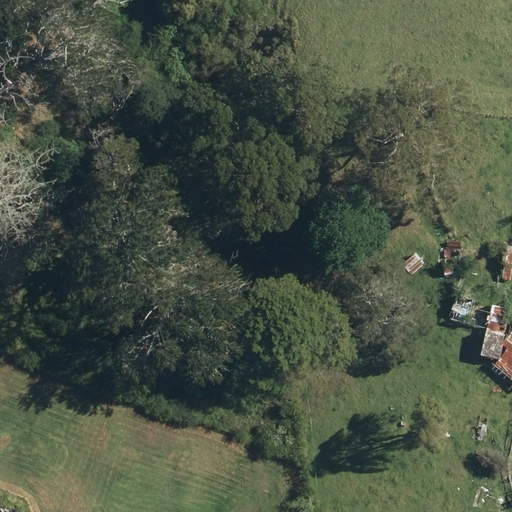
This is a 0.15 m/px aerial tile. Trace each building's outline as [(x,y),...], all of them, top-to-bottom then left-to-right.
[(508,349),(492,369),(511,385),(511,245),(504,244),(501,262),(505,263),(502,279),(511,281),(511,334),(504,345),(508,349)] [(443,247),(444,277),(463,276),(462,247),(443,247)] [(417,252),(402,264),(410,274),(425,262),(417,252)] [(455,295),(450,319),(488,328),(481,357),(498,361),(510,308),(455,295)] [(480,460),(462,455),(456,476),(474,481),(480,460)] [(0,502),(0,511),(18,511),(19,506),(0,502)]
